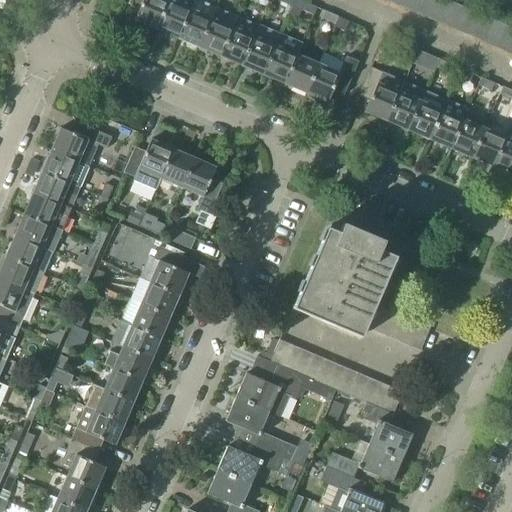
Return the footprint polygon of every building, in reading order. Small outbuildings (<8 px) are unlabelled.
[(129,0),(126,7),(137,12),(133,23),(156,33),(170,0),(129,0)] [(194,0),(170,0),(156,33),(176,42),(194,0)] [(215,9),(194,0),(176,42),(198,51),(215,9)] [(296,0),(294,0),(292,7),(287,18),(296,22),(301,11),(313,16),(317,9),(296,0)] [(397,0),(395,5),(407,10),(410,0),(397,0)] [(410,0),(407,10),(418,15),(423,0),(410,0)] [(423,0),(418,15),(429,20),(437,0),(423,0)] [(444,0),(437,0),(429,20),(440,24),(449,2),(444,0)] [(449,2),(440,24),(451,29),(460,7),(449,2)] [(460,7),(451,29),(462,34),(471,11),(460,7)] [(237,18),(215,9),(198,51),(219,60),(237,18)] [(471,11),(462,34),(473,38),(483,16),(471,11)] [(325,12),(322,20),(335,25),(338,18),(325,12)] [(483,16),(473,38),(484,43),(494,21),(483,16)] [(258,27),(237,18),(219,60),(241,69),(259,26),(258,27)] [(335,25),(334,28),(344,32),(348,23),(349,23),(338,18),(335,25)] [(494,21),(484,43),(495,48),(505,25),(494,21)] [(511,28),(505,25),(495,48),(506,53),(511,39),(511,28)] [(280,35),(259,26),(241,69),(262,78),(280,35)] [(301,44),(280,35),(262,78),(283,87),(296,57),(295,57),(301,44)] [(420,61),(418,66),(431,71),(433,66),(436,60),(423,54),(420,61)] [(317,66),(304,96),(326,105),(332,92),(344,96),(358,63),(346,58),(343,64),(322,55),(317,66)] [(296,57),(283,87),(304,96),(317,66),(296,57)] [(436,60),(433,66),(448,72),(451,66),(444,63),(436,60)] [(370,69),(358,97),(368,101),(363,114),(384,123),(402,82),(394,79),(390,89),(377,83),(381,73),(370,69)] [(460,69),(457,76),(470,81),(473,75),(466,72),(460,69)] [(481,80),(478,87),(491,92),(494,85),(494,84),(482,78),(481,80)] [(402,82),(384,123),(404,132),(422,91),(402,82)] [(511,108),(508,117),(511,118),(511,90),(502,87),(499,95),(511,100),(511,108)] [(422,91),(404,132),(425,141),(443,100),(422,91)] [(443,100),(425,141),(446,150),(465,109),(443,100)] [(465,109),(446,150),(467,159),(480,128),(476,126),(480,119),(467,113),(468,111),(465,109)] [(60,129),(50,151),(79,163),(90,168),(98,147),(106,150),(112,138),(77,123),(72,134),(60,129)] [(503,137),(489,168),(511,178),(511,176),(511,127),(508,125),(503,137)] [(480,128),(467,159),(489,168),(503,137),(480,128)] [(125,175),(133,178),(132,181),(155,191),(160,180),(160,181),(174,150),(153,141),(147,153),(136,148),(125,175)] [(160,181),(170,185),(167,192),(178,197),(181,190),(195,159),(174,150),(160,181)] [(50,151),(42,172),(70,185),(81,189),(90,168),(79,163),(50,151)] [(181,190),(204,199),(198,212),(210,217),(223,186),(212,181),(217,169),(195,159),(181,190)] [(42,172),(33,193),(61,205),(71,210),(81,189),(70,185),(42,172)] [(105,184),(100,197),(107,201),(113,187),(105,184)] [(33,193),(23,216),(62,232),(71,210),(61,205),(33,193)] [(100,197),(94,210),(102,213),(107,201),(100,197)] [(138,205),(131,220),(142,225),(150,210),(138,205)] [(150,212),(144,227),(162,234),(168,220),(150,212)] [(23,216),(14,236),(53,253),(62,232),(23,216)] [(328,230),(294,309),(328,324),(361,337),(365,326),(374,304),(394,258),(379,251),(383,243),(343,226),(339,234),(328,230)] [(191,251),(196,240),(174,229),(169,241),(191,251)] [(93,246),(100,249),(106,234),(99,231),(93,246)] [(14,236),(5,258),(43,275),(53,253),(14,236)] [(100,249),(93,246),(88,258),(95,261),(100,249)] [(139,280),(149,284),(149,285),(180,298),(190,275),(182,271),(186,261),(159,249),(154,260),(148,257),(139,280)] [(5,258),(0,269),(0,281),(34,296),(43,275),(5,258)] [(74,288),(82,291),(87,279),(80,276),(74,288)] [(0,281),(0,319),(20,329),(25,318),(34,296),(0,281)] [(140,306),(170,320),(180,298),(149,285),(140,306)] [(82,291),(74,288),(69,300),(77,303),(82,291)] [(81,305),(92,310),(98,297),(87,292),(81,305)] [(374,304),(365,326),(376,331),(386,309),(374,304)] [(92,310),(81,305),(72,327),(80,330),(89,309),(92,310)] [(140,306),(131,326),(131,327),(161,341),(170,320),(140,306)] [(386,309),(376,331),(388,336),(397,314),(386,309)] [(397,314),(388,336),(399,340),(408,318),(397,314)] [(408,318),(399,340),(410,345),(419,323),(408,318)] [(0,350),(6,336),(16,340),(20,329),(0,319),(0,350)] [(110,343),(122,347),(121,349),(152,362),(161,341),(131,327),(131,326),(119,321),(110,343)] [(419,323),(410,345),(421,350),(431,328),(419,323)] [(63,347),(71,351),(80,330),(72,327),(63,347)] [(282,341),(272,363),(279,366),(283,368),(293,346),(282,341)] [(293,346),(283,368),(294,372),(304,350),(293,346)] [(71,351),(63,347),(54,369),(62,373),(71,351)] [(103,365),(112,369),(143,383),(152,362),(121,349),(118,356),(109,352),(103,365)] [(304,350),(294,372),(305,377),(315,355),(304,350)] [(315,355),(305,377),(309,378),(316,382),(326,360),(315,355)] [(326,360),(316,382),(328,387),(337,365),(326,360)] [(337,365),(328,387),(339,391),(348,369),(337,365)] [(248,375),(237,398),(280,417),(288,397),(294,400),(300,386),(305,388),(309,378),(305,377),(294,372),(283,368),(279,366),(275,374),(271,385),(248,375)] [(143,383),(112,369),(103,392),(133,405),(143,383)] [(348,369),(339,391),(350,396),(359,374),(348,369)] [(359,374),(350,396),(361,401),(370,379),(359,374)] [(45,390),(46,391),(52,394),(52,393),(58,381),(50,378),(45,389),(46,389),(45,390)] [(370,379),(361,401),(367,403),(372,406),(381,384),(370,379)] [(381,384),(372,406),(383,411),(392,388),(381,384)] [(45,389),(38,386),(32,399),(40,402),(45,390),(46,389),(45,389)] [(84,408),(86,409),(94,413),(124,426),(133,405),(103,392),(93,387),(84,408)] [(392,388),(383,411),(394,416),(403,393),(392,388)] [(52,394),(46,391),(41,402),(50,406),(55,395),(52,393),(52,394)] [(237,398),(227,422),(261,437),(256,448),(292,464),(293,463),(290,462),(296,448),(290,445),(262,433),(270,415),(279,418),(280,417),(237,398)] [(32,399),(23,419),(23,420),(31,423),(40,402),(32,399)] [(367,403),(360,419),(378,426),(370,445),(404,460),(414,436),(390,425),(394,416),(383,411),(372,406),(367,403)] [(94,413),(86,409),(84,408),(70,440),(72,440),(99,452),(104,441),(116,446),(124,426),(94,413)] [(9,440),(17,443),(23,430),(15,426),(9,440)] [(26,456),(34,437),(26,434),(18,453),(26,456)] [(0,461),(8,464),(17,443),(9,440),(0,461)] [(99,452),(72,440),(70,440),(59,464),(70,469),(67,478),(97,491),(107,469),(94,463),(99,452)] [(333,454),(327,469),(353,480),(357,469),(361,470),(394,483),(399,471),(404,460),(370,445),(361,466),(333,454)] [(229,448),(219,472),(252,486),(261,465),(278,472),(287,476),(292,464),(256,448),(252,458),(229,448)] [(7,477),(15,480),(23,459),(15,456),(7,477)] [(327,469),(321,483),(337,490),(329,509),(335,511),(381,511),(385,504),(350,488),(353,480),(327,469)] [(219,472),(209,495),(232,504),(228,511),(258,511),(244,506),(252,486),(219,472)] [(15,480),(7,477),(2,491),(10,494),(15,480)] [(58,499),(88,511),(97,491),(67,478),(58,499)] [(87,511),(88,511),(58,499),(52,511),(87,511)]
